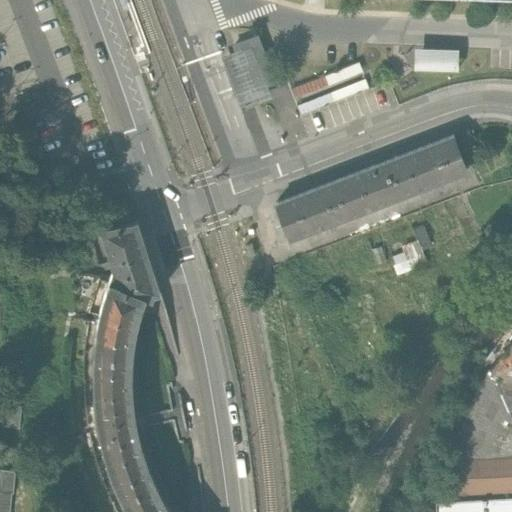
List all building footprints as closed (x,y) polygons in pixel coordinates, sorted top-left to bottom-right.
[(274,82),(257,37),(234,45),(248,83),(245,85),(250,99),(267,93),(264,86),(274,82)] [(415,46),(415,69),(460,69),(460,47),(415,46)] [(290,85),(301,113),(371,87),(360,58),(290,85)] [(461,136),(424,150),(436,183),(474,169),(461,136)] [(424,150),(386,163),(398,197),(436,183),(424,150)] [(386,163),(348,177),(361,211),(398,197),(386,163)] [(348,177),(310,191),(323,225),(361,211),(348,177)] [(310,191),(273,205),(285,239),(323,225),(310,191)] [(113,274),(112,279),(147,300),(152,295),(159,292),(143,228),(104,240),(113,274)] [(147,300),(112,279),(105,292),(100,307),(96,321),(94,336),(134,344),(136,333),(139,322),(142,311),(147,300)] [(134,344),(94,336),(92,353),(90,370),(91,387),(92,404),(132,398),(131,385),(131,372),(132,358),(134,344)] [(511,338),(491,368),(511,374),(511,338)] [(511,374),(491,368),(490,369),(479,390),(469,410),(458,432),(449,452),(435,498),(490,496),(511,494),(511,374)] [(105,463),(143,450),(139,439),(136,427),(133,413),(132,398),(92,404),(95,419),(98,435),(101,449),(105,463)] [(125,511),(138,511),(163,499),(156,487),(151,474),(146,462),(143,450),(105,463),(109,475),(115,489),(122,505),(125,511)] [(490,511),(511,511),(511,494),(490,496),(490,511)] [(490,511),(490,496),(435,498),(435,511),(490,511)] [(170,511),(170,510),(163,499),(138,511),(170,511)]
